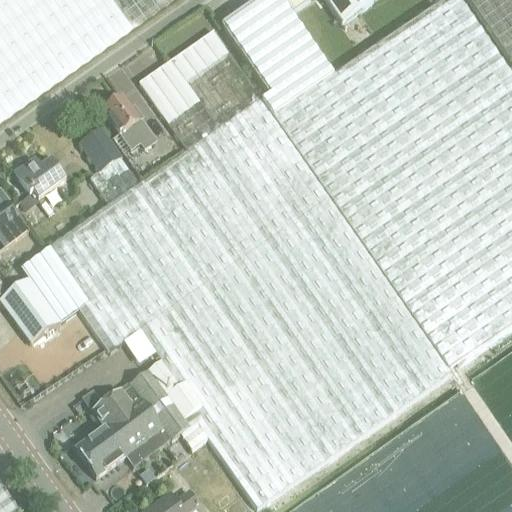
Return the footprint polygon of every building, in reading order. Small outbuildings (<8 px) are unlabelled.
[(0,0),(0,116),(163,0),(0,0)] [(266,0),(249,12),(221,32),(269,101),(261,106),(448,375),(455,370),(511,331),(511,84),(454,0),(450,0),(333,81),(289,19),(276,0),(266,0)] [(372,7),(367,0),(276,0),(289,19),(316,0),(321,0),(341,29),(372,7)] [(511,0),(464,0),(510,65),(511,63),(511,0)] [(89,225),(18,274),(27,286),(28,285),(60,328),(78,315),(108,358),(139,336),(162,368),(181,393),(202,424),(200,425),(196,428),(207,445),(220,463),(254,511),(260,511),(451,379),(448,375),(261,106),(213,37),(139,89),(186,156),(139,190),(101,134),(80,148),(99,177),(89,184),(108,212),(98,218),(89,225)] [(120,103),(103,114),(120,139),(121,139),(132,155),(139,149),(144,156),(156,148),(140,125),(141,125),(133,113),(129,116),(120,103)] [(31,169),(14,181),(28,201),(30,199),(32,198),(37,206),(38,205),(65,187),(50,166),(38,173),(33,173),(31,169)] [(0,194),(0,246),(5,253),(26,237),(16,223),(19,220),(0,194)] [(28,201),(17,208),(24,217),(39,207),(38,205),(37,206),(32,198),(30,199),(28,201)] [(0,307),(30,349),(60,328),(28,285),(27,286),(24,288),(9,299),(0,286),(0,307)] [(148,378),(131,390),(170,446),(171,446),(179,440),(191,457),(207,445),(196,428),(200,425),(202,424),(181,393),(162,368),(148,378)] [(106,432),(75,455),(95,483),(125,461),(133,472),(169,446),(170,446),(131,390),(95,416),(106,432)] [(149,473),(139,481),(146,489),(155,482),(149,473)] [(0,511),(15,511),(0,489),(0,511)] [(195,511),(198,510),(190,498),(176,508),(171,500),(153,511),(195,511)]
